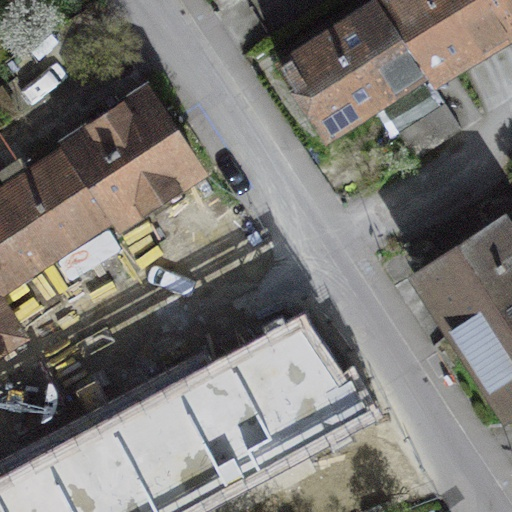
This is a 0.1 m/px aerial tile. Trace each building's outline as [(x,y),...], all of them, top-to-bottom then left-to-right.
[(511,29),(511,0),(376,0),(378,3),(421,73),(445,58),(451,67),(511,29)] [(421,73),(378,3),(280,66),(322,134),(421,73)] [(0,127),(18,115),(0,87),(0,127)] [(69,146),(0,191),(0,351),(23,336),(0,300),(0,288),(113,214),(120,223),(198,169),(147,89),(66,141),(69,146)] [(444,104),(400,133),(416,157),(460,129),(444,104)] [(511,413),(511,236),(500,218),(415,272),(508,416),(511,413)] [(329,440),(352,427),(296,326),(95,433),(102,444),(137,511),(347,511),(365,504),(329,440)] [(0,511),(137,511),(102,444),(0,499),(0,511)]
